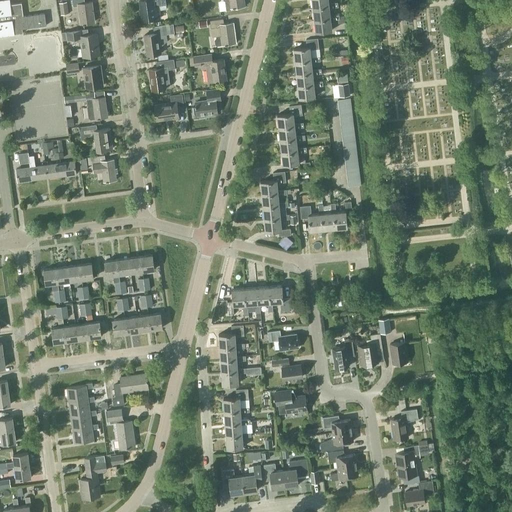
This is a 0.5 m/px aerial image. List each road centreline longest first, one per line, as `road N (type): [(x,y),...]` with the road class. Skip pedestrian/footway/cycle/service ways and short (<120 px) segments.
road 1 (residential): [(382,511),(366,399),(321,388),(305,261)]
road 2 (unclassified): [(140,494),(182,352)]
road 3 (residential): [(35,366),(182,352)]
road 4 (residential): [(55,511),(35,366)]
road 5 (residential): [(137,143),(115,0)]
road 6 (unclassified): [(236,134),(269,0)]
road 7 (residential): [(35,366),(18,239)]
road 8 (residential): [(18,239),(143,223)]
